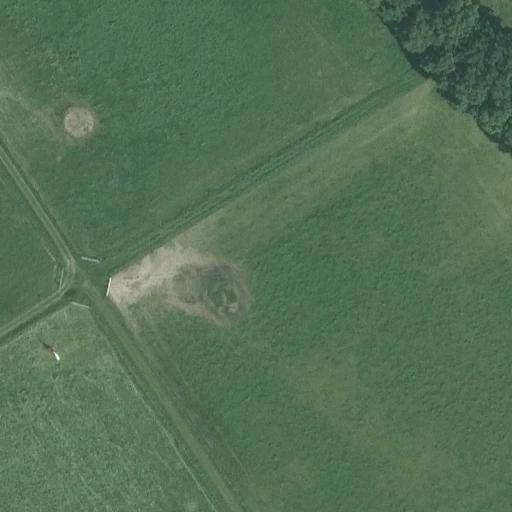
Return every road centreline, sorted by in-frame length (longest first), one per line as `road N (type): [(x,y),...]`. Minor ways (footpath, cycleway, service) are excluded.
road 1 (track): [(371,0),(511,140)]
road 2 (unclassified): [(511,96),(415,0)]
